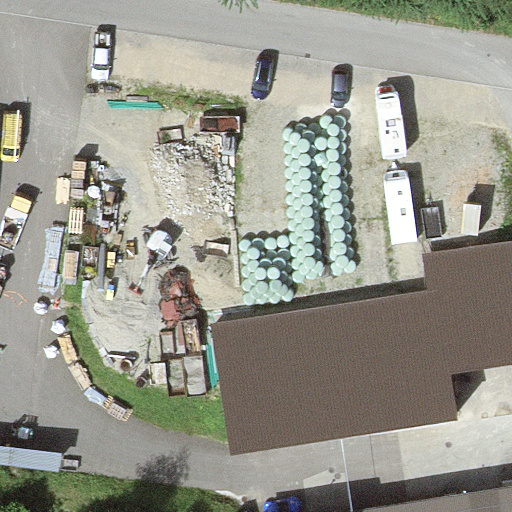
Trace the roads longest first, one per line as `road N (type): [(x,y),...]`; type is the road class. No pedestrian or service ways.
road 1 (unknown): [(0,391),(51,428),(118,455),(285,441),(357,421),(389,380),(406,319),(399,255),(372,164),(285,28)]
road 2 (track): [(96,0),(511,63)]
road 3 (unknown): [(380,42),(511,286)]
